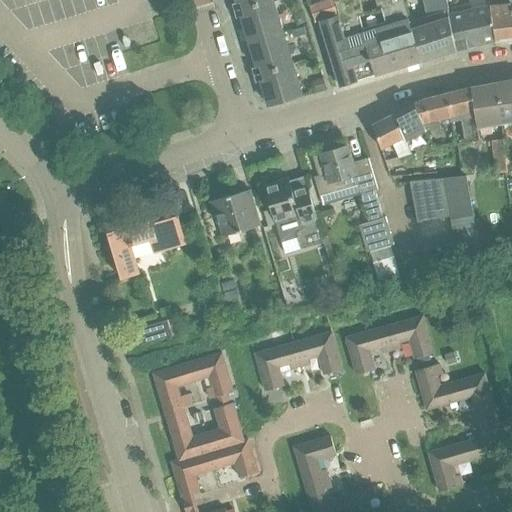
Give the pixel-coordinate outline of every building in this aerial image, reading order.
[(236,0),(240,10),(270,0),(236,0)] [(270,0),(240,10),(245,26),(279,15),(274,0),(270,0)] [(333,0),(312,7),(316,20),(339,15),(334,0),(333,0)] [(364,14),(359,0),(334,0),(339,15),(316,20),(316,21),(321,20),(340,86),(374,76),(423,61),(413,28),(404,0),(376,0),(379,8),(381,7),(387,26),(365,33),(360,16),(364,14)] [(429,23),(413,28),(423,61),(458,50),(451,15),(449,6),(447,0),(423,0),(427,16),(429,23)] [(511,0),(510,0),(511,4),(491,6),(496,41),(511,39),(511,0)] [(458,50),(496,41),(491,6),(491,5),(451,15),(458,50)] [(245,26),(249,42),(284,31),(279,15),(245,26)] [(249,42),(254,58),(289,47),(284,31),(249,42)] [(254,58),(259,74),(293,63),(289,47),(254,58)] [(259,74),(264,90),(298,79),(293,63),(259,74)] [(298,79),(264,90),(268,105),(272,107),(303,96),(298,79)] [(511,80),(498,83),(500,97),(503,124),(511,122),(511,80)] [(498,83),(473,88),(474,97),(479,128),(503,124),(500,97),(498,83)] [(473,88),(449,93),(449,97),(454,122),(464,119),(468,142),(478,140),(481,139),(479,128),(474,97),(473,88)] [(454,122),(449,93),(426,99),(416,103),(425,129),(426,129),(441,125),(440,121),(452,118),(453,122),(454,122)] [(425,129),(416,103),(396,113),(407,142),(426,132),(426,129),(425,129)] [(409,148),(407,142),(396,113),(374,125),(382,150),(395,144),(396,147),(401,158),(411,154),(409,148)] [(492,140),(494,157),(506,156),(505,139),(492,140)] [(348,146),(314,156),(319,175),(315,176),(324,205),(378,189),(369,158),(353,163),(348,146)] [(506,156),(494,157),(496,174),(508,172),(506,156)] [(305,176),(290,181),(289,178),(265,185),(282,242),(299,237),(302,248),(324,242),(305,176)] [(430,179),(410,181),(411,184),(414,201),(418,223),(430,221),(451,216),(454,232),(456,244),(434,248),(423,250),(425,260),(427,273),(483,263),(483,262),(483,261),(467,176),(443,178),(432,179),(431,179),(430,179)] [(217,214),(223,236),(260,225),(249,190),(210,201),(214,215),(217,214)] [(151,220),(138,224),(143,242),(160,237),(164,251),(187,244),(178,216),(152,224),(151,220)] [(372,252),(393,246),(395,246),(387,217),(360,225),(368,252),(372,252)] [(143,242),(138,224),(108,232),(122,279),(140,273),(132,245),(143,242)] [(372,252),(375,262),(395,257),(393,246),(372,252)] [(375,262),(378,273),(398,267),(395,257),(375,262)] [(0,291),(19,287),(14,267),(0,270),(0,291)] [(398,267),(378,273),(380,283),(401,278),(398,267)] [(424,316),(384,327),(392,350),(401,348),(400,342),(411,340),(416,358),(434,353),(424,316)] [(167,321),(136,329),(141,345),(172,337),(167,321)] [(392,350),(384,327),(347,338),(357,375),(376,369),(371,351),(381,348),(382,353),(392,350)] [(333,332),(295,343),(301,366),(311,364),(309,359),(320,356),(325,374),(343,369),(333,332)] [(301,366),(295,343),(256,354),(266,391),(285,386),(280,367),(290,364),(291,369),(301,366)] [(223,353),(188,363),(193,382),(210,377),(213,387),(208,388),(211,399),(234,392),(223,353)] [(188,363),(154,373),(166,413),(166,414),(185,409),(185,407),(184,406),(193,404),(190,394),(181,396),(178,386),(193,382),(188,363)] [(428,409),(459,401),(454,382),(441,386),(438,375),(443,374),(440,364),(417,370),(428,409)] [(470,409),(473,418),(496,411),(485,373),(454,382),(459,401),(472,397),(475,407),(470,409)] [(221,428),(206,433),(211,450),(245,440),(233,402),(215,408),(221,428)] [(185,409),(166,414),(168,419),(180,459),(211,450),(206,433),(193,436),(185,409)] [(483,437),(465,442),(471,460),(507,450),(496,411),(473,418),(475,428),(480,427),(483,437)] [(295,447),(306,486),(330,479),(327,469),(322,470),(319,460),(337,454),(332,436),(295,447)] [(245,440),(211,450),(217,469),(236,463),(240,477),(259,472),(249,439),(245,440)] [(471,460),(465,442),(429,452),(440,491),(464,485),(461,475),(456,476),(453,465),(471,460)] [(180,459),(172,462),(175,471),(182,495),(201,489),(196,475),(217,469),(211,450),(180,459)] [(314,511),(352,511),(348,494),(330,500),(327,489),(332,488),(330,479),(306,486),(314,511)] [(348,494),(352,511),(399,511),(396,503),(372,510),(369,499),(378,497),(375,486),(348,494)]
